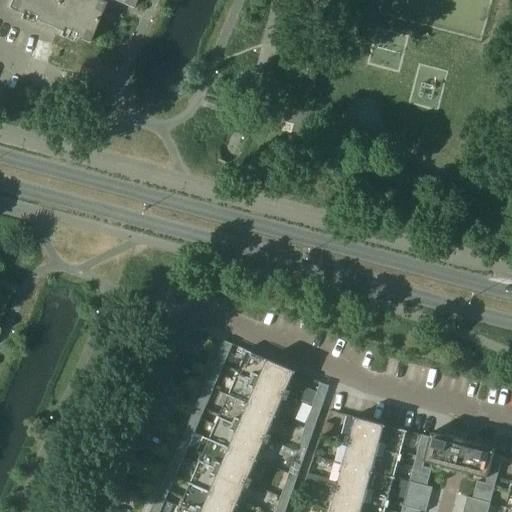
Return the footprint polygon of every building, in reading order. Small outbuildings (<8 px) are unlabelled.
[(33,19),(63,32),(88,43),(105,2),(99,0),(10,0),(7,8),(22,14),(23,10),(35,15),(33,19)] [(113,0),(132,8),(136,0),(113,0)] [(225,340),(215,363),(223,367),(233,344),(225,340)] [(248,350),(229,395),(277,415),(284,398),(288,399),(292,391),(288,389),(296,371),(248,350)] [(213,368),(204,388),(213,391),(221,371),(213,368)] [(213,391),(204,388),(196,407),(204,411),(213,391)] [(320,388),(313,406),(322,409),(328,391),(320,388)] [(229,395),(210,439),(258,459),(265,442),(269,443),(273,435),(269,433),(277,415),(229,395)] [(322,409),(313,406),(307,422),(316,425),(322,409)] [(194,412),(187,429),(195,432),(202,416),(194,412)] [(349,445),(344,464),(395,477),(407,430),(357,417),(352,436),(348,435),(345,444),(349,445)] [(327,422),(323,433),(330,435),(334,425),(327,422)] [(195,432),(187,429),(179,446),(188,449),(195,432)] [(480,475),(488,478),(492,466),(495,454),(496,449),(466,440),(433,431),(431,437),(428,449),(425,461),(443,466),(458,470),(480,475)] [(190,447),(197,450),(203,437),(196,433),(190,447)] [(303,434),(298,451),(306,454),(312,437),(303,434)] [(423,435),(420,447),(428,449),(431,437),(423,435)] [(210,439),(191,483),(239,504),(246,486),(250,487),(254,479),(250,477),(258,459),(210,439)] [(293,460),(297,451),(284,445),(280,454),(293,460)] [(416,458),(425,461),(428,449),(420,447),(416,458)] [(177,450),(169,470),(177,474),(186,454),(177,450)] [(306,454),(298,451),(292,468),(300,471),(306,454)] [(495,454),(492,466),(500,468),(503,456),(495,454)] [(337,492),(332,510),(338,511),(385,511),(395,477),(344,464),(339,483),(335,481),(333,491),(337,492)] [(415,464),(413,472),(430,477),(432,468),(415,464)] [(492,466),(488,478),(497,480),(500,468),(492,466)] [(177,474),(169,470),(160,490),(169,493),(177,474)] [(413,472),(410,481),(428,485),(430,477),(413,472)] [(288,479),(282,496),(291,499),(296,482),(288,479)] [(478,480),(476,489),(493,494),(496,485),(478,480)] [(410,481),(407,493),(430,499),(433,487),(428,485),(410,481)] [(191,483),(178,511),(234,511),(239,504),(191,483)] [(476,489),(474,498),(491,502),(493,494),(476,489)] [(430,499),(407,493),(403,505),(427,511),(430,499)] [(158,495),(150,511),(160,511),(167,498),(158,495)] [(286,511),(291,499),(282,496),(276,511),(286,511)] [(468,496),(465,509),(477,511),(488,511),(491,502),(474,498),(468,496)]
